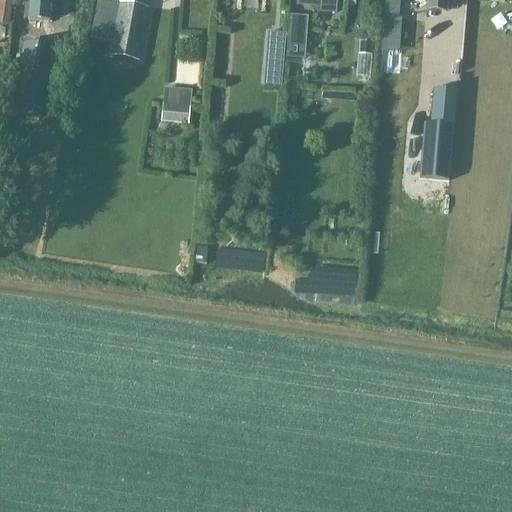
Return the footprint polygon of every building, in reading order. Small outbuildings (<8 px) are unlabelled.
[(0,0),(0,23),(8,25),(11,0),(0,0)] [(27,0),(27,21),(49,22),(50,0),(27,0)] [(431,0),(431,11),(450,12),(450,0),(431,0)] [(120,4),(109,56),(138,60),(145,22),(148,10),(120,4)] [(291,16),(289,39),(307,41),(309,18),(291,16)] [(282,59),(284,35),(267,34),(265,58),(282,59)] [(22,43),(13,106),(22,107),(21,119),(38,121),(40,110),(41,110),(50,47),(22,43)] [(423,124),(418,179),(447,182),(455,92),(432,90),(429,125),(423,124)] [(187,125),(188,109),(161,106),(160,123),(187,125)]
